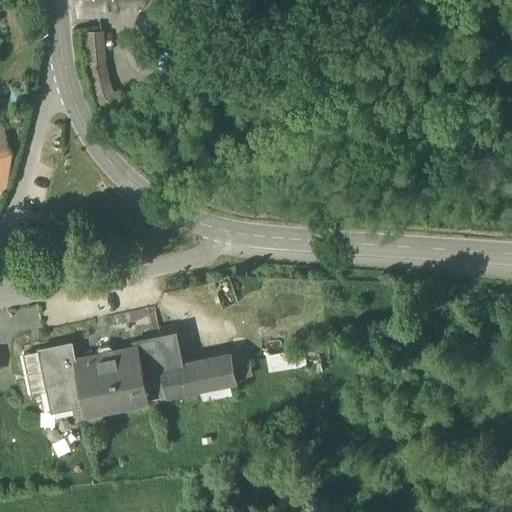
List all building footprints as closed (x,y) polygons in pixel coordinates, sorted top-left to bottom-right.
[(143,0),(77,0),(78,17),(117,15),(116,3),(144,1),(143,0)] [(101,33),(82,35),(90,68),(103,65),(101,33)] [(103,65),(90,68),(94,82),(107,79),(103,65)] [(107,79),(94,82),(99,100),(112,112),(124,115),(124,98),(111,93),(107,79)] [(170,96),(154,97),(155,114),(170,113),(170,96)] [(154,97),(124,98),(124,115),(155,114),(154,97)] [(5,132),(0,134),(0,156),(12,152),(5,132)] [(0,156),(0,187),(6,188),(12,152),(0,156)] [(100,350),(74,355),(71,341),(43,347),(51,387),(56,408),(68,405),(84,402),(85,409),(103,405),(102,398),(147,389),(149,396),(205,385),(231,379),(238,377),(233,352),(183,363),(176,329),(137,337),(138,342),(116,346),(116,343),(110,339),(103,340),(99,345),(100,350)] [(43,347),(27,350),(35,390),(51,387),(43,347)] [(269,368),(288,364),(285,349),(266,353),(269,368)] [(231,379),(205,385),(208,394),(233,389),(231,379)] [(84,402),(68,405),(71,421),(87,418),(85,409),(84,402)]
